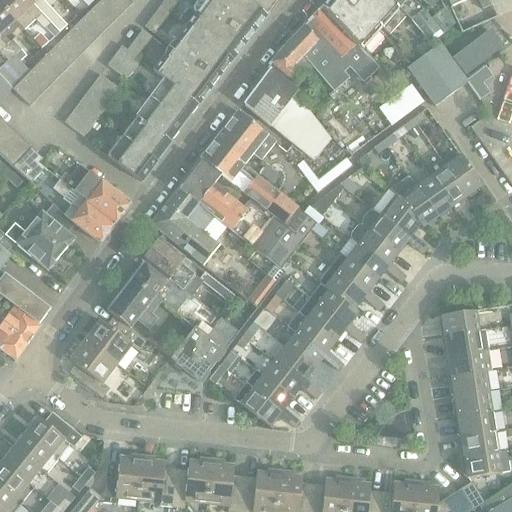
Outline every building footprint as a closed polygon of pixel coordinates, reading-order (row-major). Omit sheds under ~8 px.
[(40,14),(33,6),(27,0),(0,0),(0,4),(24,31),(34,21),(43,30),(50,24),(40,14)] [(111,0),(102,0),(98,4),(115,21),(123,13),(111,0)] [(129,0),(111,0),(123,13),(133,3),(129,0)] [(164,0),(160,6),(170,14),(179,0),(164,0)] [(197,13),(187,27),(232,61),(267,15),(245,0),(198,0),(193,7),(194,11),(197,13)] [(245,0),(267,15),(278,0),(245,0)] [(329,0),(328,1),(323,7),(363,51),(382,29),(390,36),(393,33),(406,18),(387,0),(329,0)] [(387,0),(406,18),(408,16),(413,22),(428,39),(439,30),(430,20),(424,13),(412,0),(387,0)] [(421,0),(431,9),(439,0),(421,0)] [(450,9),(469,0),(476,0),(481,10),(491,6),(488,0),(445,0),(448,5),(450,9)] [(12,41),(24,31),(0,4),(0,40),(15,57),(21,51),(12,41)] [(98,4),(89,12),(106,29),(115,21),(98,4)] [(444,8),(430,20),(439,30),(442,35),(456,24),(450,9),(448,5),(444,8)] [(154,35),(170,14),(160,6),(144,27),(154,35)] [(308,23),(304,27),(344,73),(349,69),(362,83),(378,69),(363,51),(323,7),(322,9),(321,8),(308,23)] [(47,8),(40,14),(50,24),(56,18),(47,8)] [(89,12),(81,21),(98,38),(106,29),(89,12)] [(56,18),(50,24),(58,33),(66,26),(58,17),(56,18)] [(81,21),(72,30),(90,46),(98,38),(81,21)] [(153,72),(163,80),(164,79),(198,104),(197,105),(198,106),(232,61),(187,27),(153,72)] [(303,27),(267,70),(269,71),(272,67),(295,85),(311,68),(333,92),(350,80),(344,73),(303,27)] [(72,30),(64,38),(81,55),(90,46),(72,30)] [(142,30),(127,51),(140,62),(141,61),(136,58),(152,38),(142,30)] [(465,74),(501,47),(489,32),(454,59),(465,74)] [(40,34),(33,40),(41,49),(48,43),(40,34)] [(64,38),(55,47),(72,64),(81,55),(64,38)] [(0,54),(7,62),(0,68),(0,76),(9,86),(27,70),(20,63),(15,57),(0,40),(0,54)] [(434,108),(467,84),(467,83),(439,45),(406,69),(434,108)] [(64,72),(72,64),(55,47),(47,55),(64,72)] [(126,81),(140,62),(127,51),(121,47),(107,66),(126,81)] [(21,51),(15,57),(20,63),(27,57),(21,51)] [(47,55),(38,64),(55,81),(64,72),(47,55)] [(38,64),(30,73),(47,89),(55,81),(38,64)] [(268,71),(243,105),(270,127),(313,162),(331,140),(295,95),(299,90),(272,68),(269,71),(268,71)] [(486,69),(467,83),(467,84),(481,102),(490,95),(483,86),(493,78),(486,69)] [(30,73),(21,81),(39,98),(47,89),(30,73)] [(0,101),(12,90),(9,86),(0,76),(0,101)] [(100,76),(92,85),(112,100),(119,90),(100,76)] [(164,79),(163,80),(149,98),(183,124),(190,115),(192,114),(196,109),(196,106),(197,105),(198,104),(164,79)] [(30,107),(39,98),(21,81),(13,90),(30,107)] [(104,109),(112,100),(92,85),(85,95),(104,109)] [(412,85),(379,110),(392,126),(424,102),(412,85)] [(135,118),(136,119),(136,118),(169,143),(169,142),(171,140),(173,140),(178,134),(178,131),(183,124),(149,98),(135,118)] [(97,119),(78,105),(64,124),(83,138),(97,119)] [(237,112),(213,143),(228,155),(238,142),(253,154),(251,155),(260,162),(276,142),(237,112)] [(423,113),(412,121),(416,127),(427,119),(423,113)] [(136,119),(122,137),(155,163),(156,162),(170,143),(169,142),(169,143),(136,118),(136,119)] [(2,121),(0,122),(0,141),(11,130),(2,121)] [(412,121),(404,127),(408,133),(409,132),(416,127),(412,121)] [(416,127),(409,132),(414,139),(421,134),(416,127)] [(0,141),(0,155),(3,158),(21,139),(11,130),(0,141)] [(394,135),(383,143),(387,149),(398,141),(394,135)] [(157,163),(156,162),(155,163),(122,137),(107,157),(141,183),(157,163)] [(344,137),(337,142),(347,156),(354,150),(344,137)] [(3,158),(13,168),(29,149),(31,148),(21,139),(3,158)] [(240,170),(251,155),(253,154),(238,142),(228,155),(213,143),(200,159),(201,160),(221,176),(244,193),(254,180),(240,170)] [(383,143),(374,149),(379,155),(387,149),(383,143)] [(13,168),(31,184),(44,169),(38,164),(41,161),(29,149),(13,168)] [(445,166),(444,167),(465,197),(480,187),(459,156),(457,157),(455,154),(449,152),(443,157),(442,162),(445,166)] [(371,161),(366,155),(359,160),(362,170),(363,171),(370,165),(371,161)] [(193,170),(178,190),(226,228),(231,232),(239,221),(247,211),(243,208),(213,185),(221,176),(201,160),(193,170)] [(0,174),(5,179),(11,173),(0,162),(0,174)] [(428,167),(428,173),(427,175),(450,208),(465,197),(444,167),(442,167),(440,164),(435,163),(428,167)] [(70,177),(65,173),(59,181),(71,190),(73,187),(76,190),(74,193),(86,202),(85,203),(114,225),(130,204),(79,166),(70,177)] [(423,166),(407,177),(435,218),(450,208),(427,175),(428,173),(423,166)] [(22,182),(11,173),(5,179),(17,189),(22,182)] [(254,180),(244,193),(251,199),(268,213),(282,197),(257,176),(254,180)] [(420,229),(435,218),(407,177),(387,191),(394,196),(398,199),(398,198),(418,227),(420,229)] [(348,180),(340,186),(339,187),(344,191),(345,190),(354,197),(360,189),(348,180)] [(99,245),(114,225),(85,203),(86,202),(74,193),(76,190),(73,187),(71,190),(59,181),(52,192),(64,202),(62,204),(70,210),(64,216),(70,221),(69,223),(99,245)] [(344,191),(339,187),(325,199),(333,205),(344,191)] [(215,242),(226,228),(178,190),(150,225),(204,267),(220,246),(215,242)] [(408,240),(410,237),(418,227),(398,198),(398,199),(394,196),(378,217),(408,240)] [(282,197),(268,213),(284,227),(298,210),(282,197)] [(247,211),(239,221),(247,229),(240,238),(279,270),(314,223),(298,210),(284,227),(268,213),(251,199),(243,208),(247,211)] [(324,218),(333,205),(325,199),(312,209),(324,218)] [(47,271),(74,239),(41,212),(24,233),(14,224),(4,236),(14,244),(47,271)] [(406,243),(413,249),(418,243),(410,237),(408,240),(378,217),(371,212),(368,212),(365,214),(361,219),(360,223),(361,226),(397,254),(406,243)] [(349,241),(356,246),(386,268),(388,265),(397,254),(361,226),(358,226),(355,228),(350,233),(349,236),(349,241)] [(0,232),(0,246),(7,253),(14,244),(4,236),(0,232)] [(159,240),(145,258),(169,277),(170,276),(178,283),(175,286),(183,293),(185,291),(197,275),(181,263),(184,259),(159,240)] [(426,249),(418,243),(413,249),(422,255),(426,249)] [(0,270),(11,256),(7,253),(0,246),(0,270)] [(356,246),(345,260),(375,283),(383,272),(391,278),(396,271),(388,265),(386,268),(356,246)] [(336,258),(328,269),(364,297),(366,294),(375,283),(345,260),(341,257),(336,258)] [(190,295),(185,291),(183,293),(175,286),(178,283),(170,276),(169,277),(145,258),(142,262),(144,264),(131,280),(161,303),(175,314),(190,295)] [(248,301),(257,308),(284,273),(279,270),(275,266),(248,301)] [(361,300),(369,306),(374,300),(366,294),(364,297),(328,269),(318,282),(318,285),(353,311),(361,300)] [(404,277),(396,271),(391,278),(399,284),(404,277)] [(205,273),(200,280),(230,303),(235,297),(205,273)] [(39,326),(51,309),(4,275),(0,280),(0,300),(2,299),(14,307),(0,326),(0,350),(16,362),(41,327),(39,326)] [(152,315),(161,303),(131,280),(107,312),(113,317),(130,330),(137,321),(149,331),(157,320),(152,315)] [(357,314),(353,311),(318,285),(319,287),(309,300),(346,328),(348,325),(357,314)] [(274,296),(263,310),(272,317),(282,302),(274,296)] [(309,300),(298,314),(335,343),(343,331),(351,338),(356,331),(348,325),(346,328),(309,300)] [(382,306),(374,300),(369,306),(377,312),(382,306)] [(439,317),(442,337),(478,331),(474,311),(439,317)] [(287,329),(294,334),(324,357),(326,354),(335,343),(298,314),(287,329)] [(147,342),(130,330),(113,317),(106,326),(100,321),(85,341),(118,365),(132,347),(139,352),(147,342)] [(224,351),(238,332),(221,319),(207,337),(224,351)] [(225,351),(224,351),(207,337),(195,328),(170,360),(201,383),(225,351)] [(485,330),(478,331),(442,337),(446,357),(489,350),(485,330)] [(247,331),(241,339),(248,344),(254,336),(247,331)] [(364,337),(356,331),(351,338),(359,344),(364,337)] [(294,334),(283,348),(312,371),(321,360),(329,367),(334,360),(326,354),(324,357),(294,334)] [(243,349),(248,344),(241,339),(237,345),(243,349)] [(103,385),(118,365),(85,341),(70,360),(76,364),(69,373),(102,399),(109,389),(103,385)] [(283,348),(272,362),(302,385),(304,382),(312,371),(283,348)] [(446,357),(449,377),(492,370),(489,350),(446,357)] [(226,358),(219,367),(225,372),(232,363),(226,358)] [(342,366),(334,360),(329,367),(337,373),(342,366)] [(299,388),(307,394),(312,388),(304,382),(302,385),(272,362),(261,376),(291,399),(299,388)] [(215,385),(225,372),(219,367),(209,380),(215,385)] [(496,390),(492,370),(449,377),(452,398),(488,392),(496,390)] [(255,371),(244,386),(279,413),(282,410),(291,399),(261,376),(255,371)] [(277,417),(285,423),(290,416),(282,410),(279,413),(244,386),(232,400),(268,428),(277,417)] [(320,394),(312,388),(307,394),(315,401),(320,394)] [(452,398),(456,418),(491,412),(488,392),(452,398)] [(456,418),(459,438),(495,432),(491,412),(456,418)] [(37,419),(24,435),(56,460),(68,446),(72,450),(80,439),(51,415),(43,424),(37,419)] [(298,422),(290,416),(285,423),(293,429),(298,422)] [(459,438),(462,458),(498,452),(498,451),(495,432),(459,438)] [(44,475),(56,460),(24,435),(12,450),(39,471),(44,475)] [(28,485),(39,471),(12,450),(0,464),(27,486),(28,485)] [(505,450),(498,451),(498,452),(462,458),(466,478),(509,471),(505,450)] [(116,480),(106,479),(105,490),(99,497),(89,489),(71,511),(90,511),(97,504),(115,506),(115,500),(137,502),(141,461),(118,459),(116,480)] [(164,463),(141,461),(137,502),(158,504),(158,509),(171,510),(175,472),(164,471),(164,463)] [(187,473),(175,472),(171,510),(184,511),(184,503),(206,505),(210,465),(188,462),(187,473)] [(33,490),(28,485),(27,486),(0,464),(0,489),(20,506),(33,490)] [(233,467),(210,465),(206,505),(227,507),(226,511),(240,511),(243,479),(232,478),(233,467)] [(87,469),(79,479),(85,485),(94,474),(87,469)] [(255,481),(243,479),(240,511),(274,511),(278,476),(255,473),(255,481)] [(301,478),(278,476),(274,511),(309,511),(312,487),(301,486),(301,478)] [(78,493),(85,485),(79,479),(72,488),(78,493)] [(343,511),(347,483),(324,480),(324,488),(312,487),(309,511),(343,511)] [(379,511),(381,494),(369,493),(370,485),(347,483),(343,511),(379,511)] [(471,483),(461,489),(473,509),(483,503),(471,483)] [(413,511),(417,486),(394,484),(393,495),(381,494),(379,511),(413,511)] [(511,511),(511,485),(478,506),(481,511),(511,511)] [(439,488),(417,486),(413,511),(467,511),(473,509),(461,489),(438,504),(439,488)] [(0,489),(0,511),(15,511),(20,506),(0,489)] [(61,497),(52,507),(58,511),(62,511),(69,504),(61,497)]
